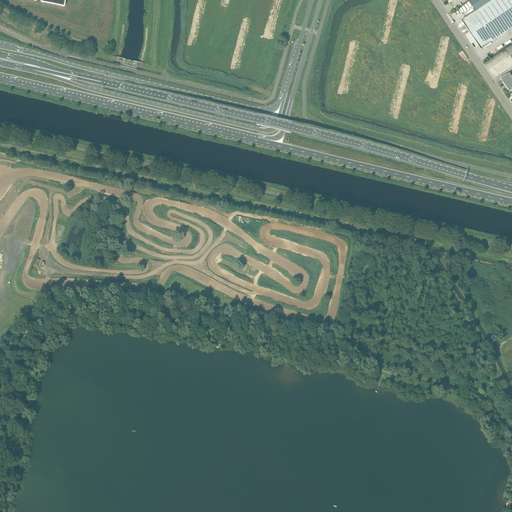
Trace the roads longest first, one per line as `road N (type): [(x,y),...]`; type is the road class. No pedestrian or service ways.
road 1 (trunk): [(511,188),(88,78)]
road 2 (track): [(0,270),(23,242),(46,250),(66,271),(146,276),(197,253),(241,212),(348,235)]
road 3 (motorway): [(284,95),(257,110),(0,44)]
road 4 (trunk): [(284,95),(275,125),(261,130),(24,68)]
road 5 (trunk): [(0,79),(257,140)]
road 6 (trunk): [(257,140),(511,201)]
road 7 (unclassified): [(511,114),(435,0)]
